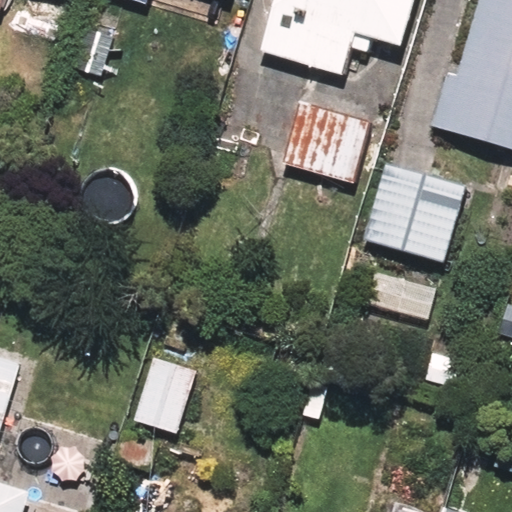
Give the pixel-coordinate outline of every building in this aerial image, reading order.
[(0,0),(0,12),(11,15),(15,0),(0,0)] [(95,0),(132,11),(135,0),(199,0),(214,4),(215,0),(95,0)] [(264,0),(248,47),(343,80),(359,34),(401,48),(417,0),(264,0)] [(511,0),(470,0),(423,117),(511,153),(511,0)] [(376,117),(287,94),(269,164),(358,187),(376,117)] [(472,180),(393,151),(362,233),(442,262),(472,180)] [(206,366),(147,346),(120,422),(179,443),(206,366)] [(0,431),(27,363),(0,351),(0,431)] [(0,511),(21,511),(28,490),(0,481),(0,511)] [(506,511),(510,502),(457,486),(448,511),(506,511)] [(435,511),(436,511),(376,493),(370,511),(435,511)]
